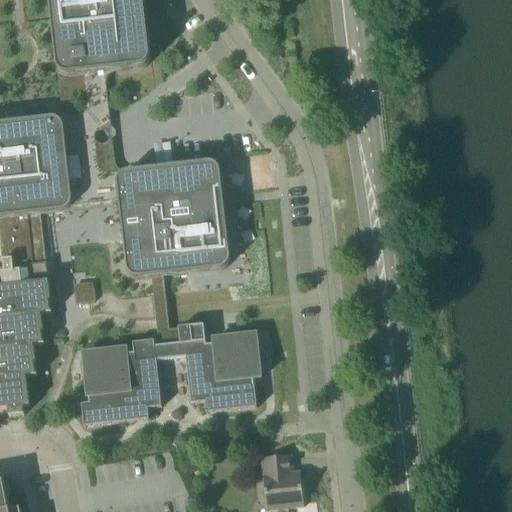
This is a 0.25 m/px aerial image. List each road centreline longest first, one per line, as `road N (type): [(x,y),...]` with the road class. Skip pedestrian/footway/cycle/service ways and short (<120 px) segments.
road 1 (unclassified): [(344,511),(312,201),(295,129),(202,0)]
road 2 (primary): [(408,511),(350,0)]
